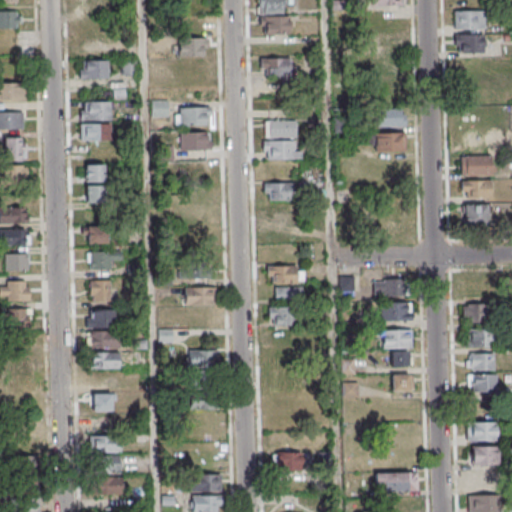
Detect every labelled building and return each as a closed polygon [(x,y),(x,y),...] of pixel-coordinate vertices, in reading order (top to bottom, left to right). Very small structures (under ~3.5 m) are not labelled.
[(90,0),(91,14),(106,14),(105,0),(90,0)] [(257,0),(257,13),(283,13),(282,0),(257,0)] [(0,28),(18,28),(18,10),(0,9),(0,28)] [(484,28),(484,10),(454,10),(454,28),(484,28)] [(260,34),(289,34),(289,16),(260,16),(260,34)] [(484,33),(455,33),(455,52),(484,52),(484,33)] [(207,55),(207,36),(179,36),(179,55),(207,55)] [(371,57),(402,57),(402,38),(371,38),(371,57)] [(107,39),(78,39),(78,57),(107,57),(107,39)] [(259,57),(259,75),(289,75),(289,57),(259,57)] [(208,58),(177,58),(177,76),(208,76),(208,58)] [(78,60),(78,79),(108,79),(108,60),(78,60)] [(135,74),(135,60),(122,60),(122,74),(135,74)] [(0,99),(25,99),(25,83),(0,83),(0,99)] [(481,105),(479,93),(472,94),(473,106),(481,105)] [(150,116),(166,116),(166,100),(150,100),(150,116)] [(110,119),(110,101),(79,101),(79,119),(110,119)] [(209,106),(175,106),(175,125),(209,125),(209,106)] [(404,109),(377,109),(377,126),(404,126),(404,109)] [(0,128),(23,128),(23,111),(0,110),(0,128)] [(264,120),(264,137),(295,137),(295,120),(264,120)] [(110,140),(110,124),(80,124),(80,140),(110,140)] [(179,150),(210,150),(210,131),(179,131),(179,150)] [(402,151),(402,132),(374,132),(374,151),(402,151)] [(4,137),(4,160),(23,160),(23,137),(4,137)] [(262,140),(262,159),(300,159),(300,150),(295,150),(295,140),(262,140)] [(491,176),(491,156),(460,156),(460,176),(491,176)] [(103,164),(83,164),(83,181),(103,181),(103,164)] [(26,188),(25,165),(2,165),(2,189),(26,188)] [(490,180),(461,180),(461,198),(490,198),(490,180)] [(292,199),(292,182),(263,182),(263,199),(292,199)] [(103,185),(83,185),(83,202),(103,202),(103,185)] [(183,205),(184,226),(203,225),(202,204),(183,205)] [(462,224),(487,224),(487,204),(462,204),(462,224)] [(0,221),(26,222),(26,208),(0,207),(0,221)] [(377,230),(403,230),(403,207),(377,207),(377,230)] [(83,242),(106,243),(107,226),(84,225),(83,242)] [(0,229),(0,244),(28,244),(28,230),(0,229)] [(110,269),(110,260),(120,259),(120,250),(88,250),(88,269),(110,269)] [(27,254),(4,254),(4,271),(27,271),(27,254)] [(128,266),(128,277),(140,276),(140,265),(128,266)] [(267,265),(267,282),(302,282),(302,265),(267,265)] [(338,276),(338,293),(353,293),(353,276),(338,276)] [(394,295),(394,279),(373,279),(373,295),(394,295)] [(89,301),(110,301),(110,280),(89,280),(89,301)] [(0,300),(28,301),(28,281),(0,281),(0,300)] [(302,286),(273,286),(273,303),(302,303),(302,286)] [(182,304),(214,304),(214,287),(182,287),(182,304)] [(410,319),(410,302),(380,302),(380,319),(410,319)] [(461,304),(461,322),(489,322),(489,304),(461,304)] [(268,307),(268,346),(297,346),(297,307),(268,307)] [(86,326),(112,326),(112,308),(86,308),(86,326)] [(3,309),(2,330),(28,331),(29,310),(3,309)] [(492,328),(465,328),(465,346),(492,346),(492,328)] [(411,329),(383,329),(383,347),(411,347),(411,329)] [(158,330),(158,342),(171,342),(171,330),(158,330)] [(116,331),(87,331),(87,347),(116,347),(116,331)] [(186,350),(186,368),(209,368),(209,350),(186,350)] [(90,352),(90,368),(118,368),(118,352),(90,352)] [(410,352),(390,352),(390,365),(410,365),(410,352)] [(494,352),(468,352),(468,369),(494,369),(494,352)] [(410,374),(391,374),(391,391),(410,391),(410,374)] [(496,374),(467,374),(467,391),(496,391),(496,374)] [(91,412),(111,411),(110,394),(91,395),(91,412)] [(218,409),(218,395),(190,395),(190,409),(218,409)] [(495,440),(495,421),(465,421),(465,440),(495,440)] [(119,472),(119,435),(90,435),(90,472),(119,472)] [(38,477),(37,455),(29,455),(28,436),(11,438),(14,479),(38,477)] [(497,464),(497,446),(470,446),(470,464),(497,464)] [(301,470),(301,452),(274,452),(274,470),(301,470)] [(468,489),(498,489),(498,470),(468,470),(468,489)] [(417,491),(417,471),(374,471),(374,491),(417,491)] [(121,493),(121,476),(92,476),(92,493),(121,493)] [(220,477),(195,477),(195,491),(220,491),(220,477)] [(37,511),(38,489),(15,489),(15,511),(37,511)] [(466,511),(496,511),(497,494),(467,494),(466,511)] [(190,495),(190,511),(221,511),(221,495),(190,495)]
